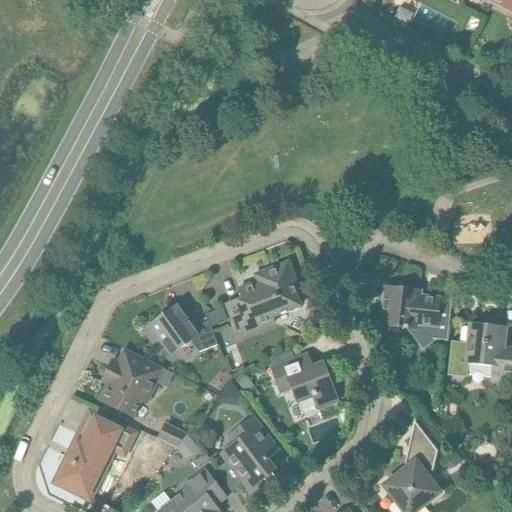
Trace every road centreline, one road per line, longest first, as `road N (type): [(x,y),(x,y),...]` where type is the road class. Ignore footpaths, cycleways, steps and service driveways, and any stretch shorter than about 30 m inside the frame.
road 1 (residential): [(40,511),(22,482),(23,462),(104,301),(282,229),(312,235),(323,259)]
road 2 (secondary): [(0,306),(78,178),(169,0)]
road 3 (residential): [(273,511),(364,437),(372,387),(323,259)]
road 4 (secondary): [(143,0),(0,264)]
road 5 (residential): [(317,3),(511,106)]
road 6 (residential): [(511,296),(392,238),(323,259)]
